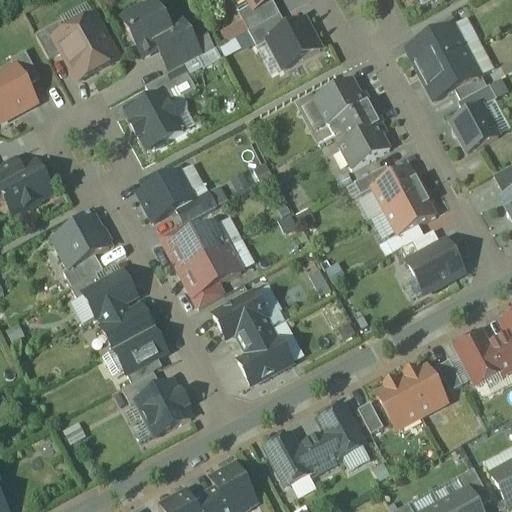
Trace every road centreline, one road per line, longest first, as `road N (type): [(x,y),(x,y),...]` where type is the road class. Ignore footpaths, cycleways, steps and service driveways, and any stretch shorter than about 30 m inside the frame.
road 1 (residential): [(231,435),(497,288)]
road 2 (residential): [(231,435),(96,186)]
road 3 (residential): [(497,288),(367,41)]
road 4 (residential): [(96,186),(125,169),(94,112),(49,137),(79,194)]
road 5 (residential): [(83,511),(231,435)]
